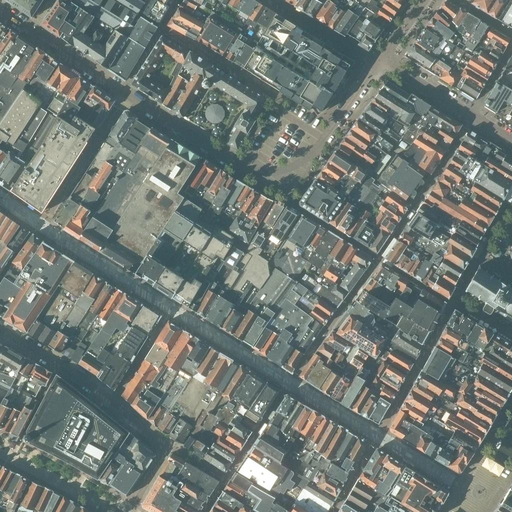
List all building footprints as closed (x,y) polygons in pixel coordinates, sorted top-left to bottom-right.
[(4,0),(32,18),(44,0),(43,0),(4,0)] [(64,32),(66,33),(82,9),(74,3),(76,0),(57,0),(41,25),(60,37),(64,32)] [(76,0),(74,3),(82,9),(83,9),(89,0),(76,0)] [(100,0),(89,0),(83,9),(91,15),(100,0)] [(112,0),(100,0),(91,15),(100,20),(112,0)] [(123,0),(112,0),(100,20),(108,25),(123,0)] [(135,0),(123,0),(108,25),(117,30),(135,0)] [(145,4),(137,0),(135,0),(117,30),(129,38),(142,18),(141,17),(137,15),(144,5),(145,4)] [(156,0),(151,0),(149,5),(148,5),(165,16),(165,15),(169,8),(170,8),(156,0)] [(204,7),(192,0),(184,0),(182,3),(195,10),(197,7),(201,11),(204,13),(207,8),(204,7)] [(229,0),(218,0),(217,2),(214,7),(217,10),(221,3),(226,6),(226,5),(229,0)] [(236,12),(242,0),(229,0),(226,5),(234,10),(230,17),(234,19),(237,15),(238,13),(236,12)] [(258,3),(253,0),(242,0),(236,12),(238,13),(237,15),(247,21),(258,3)] [(299,0),(295,8),(305,13),(312,0),(299,0)] [(312,0),(305,13),(314,18),(324,0),(312,0)] [(321,22),(332,4),(327,0),(324,0),(314,18),(321,22)] [(384,29),(394,16),(381,6),(371,0),(369,3),(366,7),(376,13),(373,17),(371,20),(384,29)] [(386,0),(388,1),(395,7),(399,9),(405,0),(386,0)] [(473,0),(471,3),(488,13),(495,0),(473,0)] [(511,0),(495,0),(488,13),(501,22),(511,5),(511,0)] [(365,9),(354,1),(353,3),(349,9),(334,30),(345,37),(356,22),(365,9)] [(395,7),(388,1),(383,7),(394,15),(399,9),(395,7)] [(467,13),(446,1),(440,9),(458,27),(454,33),(452,35),(460,41),(456,46),(462,50),(468,41),(462,37),(465,33),(462,31),(465,27),(460,24),(467,13)] [(208,17),(195,10),(182,3),(179,9),(204,23),(208,17)] [(247,28),(252,32),(267,8),(258,3),(247,21),(245,25),(248,27),(247,28)] [(327,26),(339,8),(332,4),(330,7),(321,22),(327,26)] [(349,9),(341,4),(339,8),(327,26),(334,30),(349,9)] [(165,16),(148,5),(147,6),(148,6),(144,13),(143,12),(143,14),(144,15),(142,18),(149,22),(151,18),(157,22),(159,23),(158,24),(160,24),(160,23),(164,16),(165,16)] [(511,5),(501,22),(511,28),(511,5)] [(267,8),(252,32),(254,33),(261,38),(276,14),(267,8)] [(109,70),(129,38),(117,30),(108,25),(100,20),(91,15),(83,9),(82,9),(66,33),(63,38),(62,39),(63,39),(74,46),(74,47),(78,49),(96,61),(100,64),(107,69),(108,70),(108,69),(109,70)] [(204,23),(179,9),(173,19),(198,33),(204,23)] [(458,27),(440,9),(433,18),(454,33),(458,27)] [(242,30),(244,26),(234,20),(232,24),(212,12),(205,24),(196,40),(203,43),(220,54),(226,58),(236,40),(242,30)] [(462,37),(468,41),(481,20),(467,12),(467,13),(460,24),(465,27),(462,31),(465,33),(462,37)] [(375,41),(384,29),(371,20),(373,17),(368,13),(364,20),(369,24),(366,29),(364,31),(366,32),(365,34),(366,35),(375,41)] [(346,77),(355,62),(343,54),(342,55),(334,50),(335,50),(314,37),(277,14),(243,68),(310,110),(313,111),(314,111),(316,113),(323,108),(328,104),(330,102),(337,94),(336,93),(341,86),(343,87),(348,79),(346,77)] [(156,26),(155,26),(149,22),(142,18),(129,38),(109,70),(125,81),(145,48),(158,27),(155,26),(156,26)] [(460,41),(452,35),(454,33),(433,18),(427,27),(456,46),(460,41)] [(198,33),(173,19),(170,24),(170,26),(187,35),(194,39),(198,33)] [(462,50),(465,52),(472,56),(477,49),(482,42),(486,36),(492,27),(481,20),(468,41),(462,50)] [(362,26),(356,22),(345,37),(352,41),(362,26)] [(0,41),(9,29),(7,28),(7,29),(2,25),(1,24),(0,24),(0,41)] [(366,29),(362,26),(352,41),(359,45),(366,35),(365,34),(366,32),(364,31),(366,29)] [(457,65),(461,59),(465,52),(462,50),(456,46),(427,27),(414,44),(448,66),(454,70),(457,65)] [(486,36),(506,48),(511,39),(492,27),(486,36)] [(242,68),(253,50),(261,38),(254,33),(252,36),(242,30),(226,58),(242,68)] [(0,61),(18,36),(11,31),(0,46),(0,61)] [(375,41),(366,35),(359,45),(368,51),(375,41)] [(0,123),(22,90),(23,90),(27,83),(23,81),(18,77),(37,48),(18,36),(0,61),(0,123)] [(183,65),(190,52),(162,36),(131,85),(163,105),(170,91),(168,90),(152,80),(167,56),(183,65)] [(486,36),(482,42),(502,54),(506,48),(486,36)] [(482,42),(477,49),(498,61),(502,54),(482,42)] [(448,66),(414,44),(405,56),(440,78),(448,66)] [(23,81),(24,81),(28,83),(36,72),(47,55),(37,48),(18,77),(23,81)] [(472,56),(493,70),(498,61),(477,49),(472,56)] [(236,149),(238,149),(268,99),(190,52),(183,65),(178,75),(179,76),(176,81),(172,79),(168,87),(170,88),(168,90),(170,91),(163,105),(183,117),(203,85),(206,88),(210,87),(211,85),(211,83),(247,105),(225,144),(236,149)] [(472,56),(465,52),(461,59),(489,77),(493,70),(472,56)] [(59,63),(48,56),(30,85),(39,91),(59,63)] [(457,65),(486,82),(489,77),(461,59),(457,65)] [(68,69),(59,63),(39,91),(35,96),(38,98),(41,93),(43,94),(49,84),(55,88),(68,69)] [(486,82),(457,65),(454,70),(448,66),(440,78),(455,88),(463,76),(483,88),(486,82)] [(57,116),(66,99),(65,98),(79,77),(68,69),(55,88),(46,103),(50,106),(47,110),(57,116)] [(463,76),(455,88),(476,101),(483,88),(463,76)] [(94,87),(80,77),(66,99),(57,116),(70,124),(75,116),(94,87)] [(500,77),(498,82),(507,87),(510,83),(500,77)] [(381,89),(405,105),(409,98),(405,96),(408,92),(390,80),(389,82),(387,81),(381,89)] [(511,102),(511,90),(507,87),(498,82),(484,105),(511,121),(511,105),(510,105),(511,102)] [(113,100),(94,87),(75,116),(84,121),(84,119),(98,128),(113,103),(113,100)] [(381,89),(375,98),(401,115),(397,121),(407,127),(413,119),(417,113),(405,105),(381,89)] [(41,102),(23,90),(22,90),(0,123),(0,143),(3,138),(13,144),(38,106),(41,102)] [(405,105),(417,113),(424,117),(431,106),(408,92),(405,96),(409,98),(405,105)] [(375,98),(371,103),(396,121),(397,121),(401,115),(375,98)] [(371,103),(364,112),(396,134),(397,136),(400,138),(403,140),(411,145),(414,142),(418,136),(406,129),(407,127),(397,121),(396,121),(385,114),(371,103)] [(43,143),(56,118),(38,106),(13,144),(12,147),(0,164),(0,183),(11,190),(43,143)] [(417,113),(413,119),(451,143),(462,125),(431,106),(424,117),(417,113)] [(138,117),(128,111),(125,111),(109,137),(120,144),(138,117)] [(400,138),(397,136),(396,134),(364,112),(358,121),(390,144),(394,147),(400,138)] [(70,124),(57,116),(56,118),(43,143),(11,191),(43,213),(87,145),(86,145),(96,129),(75,116),(70,124)] [(136,154),(153,128),(149,125),(138,117),(120,144),(136,154)] [(451,143),(413,119),(407,127),(406,129),(418,136),(418,135),(419,136),(445,152),(450,143),(451,144),(451,143)] [(352,129),(372,144),(384,152),(388,155),(394,147),(390,144),(358,121),(352,129)] [(179,193),(201,158),(153,128),(136,154),(115,185),(80,238),(136,273),(146,258),(145,257),(180,205),(180,204),(185,197),(179,193)] [(352,129),(346,137),(358,145),(357,145),(376,158),(385,165),(391,157),(388,155),(384,152),(372,144),(352,129)] [(511,156),(469,130),(463,142),(511,172),(511,156)] [(419,136),(414,142),(411,145),(404,154),(409,158),(422,168),(422,169),(423,169),(430,174),(431,175),(446,152),(445,152),(419,136)] [(136,154),(120,144),(109,137),(106,142),(114,148),(98,173),(115,185),(136,154)] [(379,175),(381,172),(386,165),(385,165),(376,158),(357,145),(358,145),(346,137),(340,145),(353,151),(351,154),(362,162),(373,171),(379,175)] [(0,143),(0,164),(12,147),(13,144),(3,138),(0,143)] [(399,146),(404,149),(407,145),(402,141),(399,146)] [(114,148),(106,142),(54,222),(65,229),(65,228),(89,190),(88,188),(89,186),(98,173),(114,148)] [(511,172),(463,142),(459,149),(511,181),(511,172)] [(358,167),(362,162),(351,154),(353,151),(340,145),(336,151),(352,163),(358,167)] [(511,183),(511,181),(459,149),(454,156),(464,163),(460,170),(459,172),(504,199),(511,183)] [(336,151),(328,162),(352,177),(358,182),(361,184),(367,175),(368,174),(358,167),(352,163),(336,151)] [(410,205),(412,203),(416,195),(417,193),(417,192),(416,191),(420,185),(422,185),(423,185),(424,184),(427,180),(425,178),(426,176),(397,155),(377,181),(382,184),(410,205)] [(454,156),(450,164),(460,170),(464,163),(454,156)] [(203,159),(199,165),(200,165),(200,164),(202,165),(184,192),(198,201),(197,202),(200,204),(199,206),(200,206),(221,170),(218,168),(213,166),(213,165),(212,164),(212,165),(208,162),(205,160),(204,160),(204,159),(203,159)] [(351,177),(328,162),(321,172),(338,183),(339,182),(343,185),(343,184),(346,185),(351,177)] [(460,170),(450,164),(444,173),(499,208),(503,199),(459,172),(460,170)] [(229,175),(221,170),(200,206),(203,208),(198,217),(202,220),(229,175)] [(345,187),(346,185),(343,184),(343,185),(339,182),(338,183),(321,172),(317,179),(338,193),(343,185),(345,187)] [(115,185),(98,173),(89,186),(88,188),(89,190),(65,228),(80,238),(115,185)] [(499,208),(443,173),(438,182),(494,217),(499,208)] [(375,180),(367,175),(361,184),(371,191),(377,195),(404,215),(410,205),(382,184),(379,188),(373,183),(375,180)] [(202,220),(213,226),(222,211),(221,211),(226,203),(225,202),(237,180),(229,176),(202,220)] [(358,182),(352,177),(345,187),(343,185),(338,193),(317,179),(299,204),(329,223),(358,182)] [(245,185),(237,180),(225,202),(226,203),(221,211),(222,211),(213,226),(215,227),(220,230),(228,215),(231,217),(235,210),(231,208),(245,185)] [(361,184),(358,182),(329,223),(345,233),(357,215),(357,211),(371,191),(361,184)] [(438,182),(432,190),(489,225),(494,217),(438,182)] [(247,199),(253,190),(245,185),(231,208),(235,210),(237,211),(245,198),(247,199)] [(261,195),(253,190),(247,199),(245,198),(237,211),(235,210),(231,217),(228,215),(220,230),(235,238),(239,241),(240,239),(249,244),(273,201),(261,195)] [(489,225),(432,190),(426,199),(441,208),(483,235),(489,225)] [(377,195),(371,191),(357,211),(357,215),(345,233),(353,239),(366,220),(370,213),(374,206),(371,204),(377,195)] [(390,235),(404,215),(377,195),(371,204),(387,216),(379,228),(390,235)] [(146,258),(136,273),(154,285),(179,247),(198,217),(203,208),(200,207),(199,206),(192,202),(185,197),(180,204),(180,205),(145,257),(146,258)] [(268,238),(269,235),(287,206),(275,202),(275,203),(251,244),(261,250),(268,238)] [(479,242),(437,214),(423,205),(422,205),(417,212),(418,212),(440,226),(476,248),(479,242)] [(300,214),(289,207),(287,206),(269,235),(268,238),(261,250),(258,256),(268,262),(300,214)] [(387,216),(374,206),(370,213),(366,220),(375,226),(374,229),(375,233),(374,234),(377,238),(369,249),(374,253),(378,252),(390,235),(379,228),(387,216)] [(483,235),(441,208),(437,214),(479,242),(483,235)] [(0,256),(21,226),(0,212),(0,256)] [(439,226),(418,212),(408,226),(431,240),(439,226)] [(304,268),(308,261),(302,257),(307,247),(320,226),(302,215),(289,235),(270,263),(276,266),(296,280),(304,268)] [(179,247),(154,285),(173,297),(192,265),(205,246),(215,227),(213,226),(202,220),(198,217),(179,247)] [(375,226),(366,220),(353,239),(369,249),(377,238),(374,234),(375,233),(374,229),(375,226)] [(0,265),(5,268),(30,233),(21,226),(0,256),(0,265)] [(308,261),(328,231),(320,226),(307,247),(302,257),(308,261)] [(431,240),(408,226),(403,233),(416,241),(427,248),(464,270),(472,255),(476,248),(439,226),(431,240)] [(173,297),(189,308),(205,279),(219,257),(220,257),(223,259),(235,238),(220,230),(215,227),(205,246),(192,265),(173,297)] [(308,261),(304,268),(307,270),(311,264),(319,269),(317,272),(321,274),(323,271),(328,263),(324,261),(329,254),(339,238),(328,231),(308,261)] [(416,241),(403,233),(398,240),(409,247),(410,246),(413,246),(416,241)] [(43,242),(44,242),(33,235),(14,262),(5,277),(14,284),(24,270),(22,269),(31,256),(33,257),(43,242)] [(324,261),(328,263),(331,265),(337,269),(351,245),(339,238),(329,254),(324,261)] [(427,248),(416,241),(413,246),(410,246),(409,247),(398,240),(385,259),(395,265),(402,253),(407,256),(408,255),(410,255),(414,248),(423,254),(427,248)] [(27,333),(74,262),(43,242),(33,257),(31,256),(22,269),(24,270),(14,284),(5,277),(0,285),(0,303),(4,306),(0,312),(0,316),(3,318),(4,319),(13,324),(27,333)] [(245,253),(234,247),(225,261),(223,264),(233,270),(205,317),(222,328),(236,304),(251,283),(260,291),(276,266),(270,263),(268,262),(258,256),(261,250),(251,244),(245,253)] [(359,250),(351,245),(341,262),(345,264),(343,267),(344,268),(346,269),(359,250)] [(422,256),(423,254),(414,248),(410,255),(408,255),(407,256),(402,253),(395,265),(402,269),(409,258),(411,259),(416,251),(420,254),(422,256)] [(440,267),(459,278),(464,270),(427,248),(423,254),(422,256),(426,258),(433,263),(440,267)] [(372,259),(371,258),(359,250),(346,269),(344,268),(341,273),(342,273),(335,283),(349,292),(355,283),(366,268),(372,261),(372,260),(372,259)] [(411,259),(409,258),(402,269),(408,273),(420,254),(416,251),(411,259)] [(408,273),(414,277),(426,258),(422,256),(420,254),(408,273)] [(205,279),(189,308),(197,312),(218,273),(223,264),(225,261),(219,257),(205,280),(205,279)] [(426,258),(414,277),(422,282),(433,263),(426,258)] [(94,274),(74,262),(27,333),(49,345),(94,274)] [(440,267),(433,263),(422,282),(428,286),(435,275),(438,269),(440,267)] [(197,312),(205,317),(220,292),(233,270),(223,264),(197,312)] [(331,265),(324,276),(335,283),(342,273),(341,273),(337,269),(331,265)] [(382,265),(372,278),(381,284),(384,286),(393,271),(382,265)] [(483,311),(490,315),(491,314),(493,311),(497,313),(497,314),(499,313),(504,316),(506,314),(511,317),(511,288),(500,281),(501,279),(500,278),(499,280),(494,277),(495,275),(493,274),(492,276),(487,273),(488,271),(487,270),(486,272),(480,268),(481,266),(480,266),(465,291),(467,292),(468,291),(473,294),(472,295),(473,296),(474,295),(479,298),(478,299),(480,300),(481,299),(486,302),(485,303),(486,304),(483,309),(483,311)] [(439,278),(454,287),(459,278),(440,267),(438,269),(435,275),(439,277),(439,278)] [(234,335),(243,341),(259,317),(259,316),(276,291),(288,276),(287,276),(275,268),(260,291),(252,301),(254,302),(234,335)] [(401,276),(393,271),(384,286),(389,289),(383,299),(384,300),(388,302),(392,294),(397,288),(395,287),(396,285),(395,285),(401,276)] [(72,335),(106,282),(94,274),(49,345),(61,353),(65,345),(72,335)] [(300,282),(337,309),(343,301),(316,281),(306,274),(300,282)] [(320,275),(316,281),(343,301),(349,292),(335,283),(324,276),(323,277),(320,275)] [(439,277),(435,275),(428,286),(448,298),(454,287),(439,278),(439,277)] [(288,276),(276,291),(259,316),(259,317),(243,341),(253,347),(266,327),(273,317),(287,299),(292,303),(295,305),(296,303),(297,303),(302,296),(293,290),(298,283),(298,282),(297,283),(288,276)] [(401,276),(395,285),(396,285),(395,287),(397,288),(392,294),(388,302),(392,304),(395,298),(398,299),(409,281),(401,276)] [(381,284),(372,278),(365,288),(375,294),(381,284)] [(418,286),(409,281),(398,299),(411,308),(417,298),(412,295),(418,286)] [(106,282),(72,335),(82,341),(90,328),(90,329),(116,288),(106,282)] [(222,328),(232,334),(244,315),(252,301),(260,291),(251,283),(236,304),(222,328)] [(446,303),(418,286),(412,295),(417,298),(441,312),(446,303)] [(125,294),(116,288),(90,329),(98,334),(125,294)] [(390,306),(363,290),(356,300),(385,319),(391,323),(396,326),(403,316),(431,331),(441,312),(417,298),(411,308),(398,299),(395,298),(392,304),(390,306)] [(310,314),(325,325),(336,310),(319,298),(319,297),(312,292),(309,296),(304,293),(302,296),(297,303),(296,304),(310,314)] [(122,336),(142,305),(125,294),(98,334),(92,344),(79,364),(97,376),(106,362),(98,357),(115,332),(122,336)] [(285,330),(296,312),(289,307),(292,303),(287,299),(273,317),(276,319),(269,329),(273,332),(260,351),(267,356),(285,330)] [(385,319),(356,300),(346,313),(370,328),(375,321),(381,325),(385,319)] [(295,305),(292,303),(289,307),(296,312),(299,308),(295,305)] [(106,362),(98,376),(115,390),(149,336),(161,316),(142,305),(122,336),(115,332),(98,357),(106,362)] [(285,330),(267,356),(283,366),(296,348),(312,326),(316,321),(299,308),(296,312),(285,330)] [(483,351),(493,333),(477,323),(457,311),(456,311),(454,312),(447,326),(456,332),(455,334),(462,338),(461,340),(473,347),(474,346),(483,351)] [(370,328),(346,313),(333,330),(353,344),(348,351),(349,352),(346,356),(350,359),(356,351),(358,353),(361,349),(370,354),(369,355),(376,359),(377,356),(381,359),(385,352),(381,349),(384,346),(383,345),(388,338),(385,337),(389,330),(381,325),(375,321),(370,328)] [(431,331),(403,316),(396,326),(423,344),(431,331)] [(260,351),(273,332),(269,329),(276,319),(273,317),(266,327),(253,347),(260,351)] [(396,326),(385,319),(381,325),(389,330),(385,337),(417,356),(423,344),(396,326)] [(169,321),(145,359),(158,367),(182,330),(169,321)] [(296,348),(304,354),(323,326),(316,321),(312,326),(296,348)] [(511,380),(511,368),(488,354),(483,351),(474,346),(473,347),(461,340),(462,338),(455,334),(456,332),(447,326),(441,337),(468,354),(511,380)] [(151,385),(164,393),(199,340),(183,330),(182,330),(158,367),(161,369),(151,385)] [(353,344),(333,330),(324,342),(345,354),(346,358),(346,356),(349,352),(348,351),(353,344)] [(511,346),(511,345),(493,333),(483,351),(488,354),(489,353),(511,368),(511,357),(507,354),(511,346)] [(468,354),(441,337),(436,347),(460,361),(463,363),(468,354)] [(383,345),(384,346),(413,364),(417,356),(388,338),(383,345)] [(148,419),(158,428),(168,412),(210,347),(199,340),(164,393),(148,419)] [(16,376),(26,358),(26,357),(6,345),(0,342),(0,370),(8,372),(16,376)] [(331,359),(337,351),(323,343),(318,350),(324,355),(305,380),(320,389),(337,363),(331,359)] [(65,345),(61,353),(70,359),(75,351),(65,345)] [(387,355),(410,369),(413,364),(384,346),(381,349),(385,352),(387,355)] [(75,351),(70,359),(77,363),(84,351),(78,347),(75,351)] [(221,354),(210,347),(168,412),(178,418),(180,415),(181,416),(183,413),(204,380),(221,354)] [(459,363),(460,361),(436,347),(422,371),(457,390),(459,391),(460,389),(471,371),(459,363)] [(304,354),(296,348),(283,366),(293,372),(295,369),(298,364),(304,354)] [(350,359),(346,356),(346,358),(345,358),(346,359),(349,366),(330,395),(340,402),(362,367),(369,355),(370,354),(361,349),(358,353),(356,351),(350,359)] [(324,355),(318,350),(317,350),(300,376),(305,380),(324,355)] [(320,389),(330,395),(348,367),(339,361),(343,355),(337,351),(331,359),(337,363),(320,389)] [(191,426),(193,427),(189,433),(195,436),(202,425),(211,411),(204,406),(232,361),(221,354),(204,380),(183,413),(195,421),(191,426)] [(510,392),(511,389),(511,380),(468,354),(463,363),(478,373),(477,373),(510,392)] [(410,369),(387,355),(385,358),(389,361),(387,363),(406,375),(410,369)] [(36,364),(26,358),(16,376),(8,372),(0,370),(0,387),(0,388),(0,387),(2,388),(8,390),(0,406),(0,427),(10,433),(24,406),(29,397),(30,397),(31,395),(22,390),(36,364)] [(389,361),(385,358),(382,363),(385,364),(377,378),(380,380),(398,390),(406,375),(387,363),(389,361)] [(161,369),(158,367),(145,359),(122,396),(148,419),(164,393),(151,385),(161,369)] [(241,366),(232,361),(204,406),(211,411),(241,366)] [(53,373),(36,364),(22,390),(31,395),(36,398),(41,386),(43,386),(46,387),(53,373)] [(211,411),(202,425),(206,427),(211,430),(217,420),(228,427),(234,419),(238,413),(233,409),(233,410),(227,406),(249,371),(241,366),(211,411)] [(362,367),(340,402),(369,418),(381,398),(373,392),(378,383),(380,380),(377,378),(362,367)] [(268,383),(249,371),(227,406),(233,410),(233,409),(238,402),(245,407),(247,404),(251,407),(253,405),(253,404),(268,383)] [(457,390),(422,371),(416,382),(439,395),(442,390),(453,397),(457,390)] [(504,402),(509,394),(471,371),(460,389),(459,391),(456,403),(491,424),(501,408),(476,393),(479,388),(504,402)] [(100,479),(113,458),(130,433),(95,405),(95,404),(89,399),(88,399),(57,375),(28,431),(29,434),(26,434),(24,437),(25,440),(28,442),(31,441),(32,443),(50,452),(58,457),(65,461),(74,464),(100,479)] [(439,395),(416,382),(411,390),(412,390),(438,406),(439,407),(444,399),(439,396),(439,395)] [(280,391),(268,383),(253,404),(253,405),(251,407),(250,410),(262,418),(280,391)] [(381,398),(391,403),(397,393),(381,384),(378,383),(373,392),(381,398)] [(504,402),(479,388),(476,393),(501,408),(504,402)] [(438,406),(412,390),(405,401),(432,417),(433,415),(438,406)] [(270,422),(279,429),(296,400),(287,395),(270,422)] [(391,403),(381,398),(369,418),(379,424),(391,403)] [(485,435),(490,426),(453,402),(452,404),(444,399),(439,407),(485,435)] [(291,430),(305,406),(296,400),(279,429),(280,429),(278,447),(282,449),(282,448),(288,452),(292,444),(295,439),(292,437),(294,432),(291,430)] [(415,418),(427,425),(432,417),(405,401),(400,409),(415,418)] [(246,416),(258,424),(262,418),(250,410),(251,407),(247,404),(245,407),(238,402),(233,409),(238,413),(234,419),(241,424),(242,423),(246,416)] [(24,406),(10,433),(20,437),(34,411),(24,406)] [(313,410),(305,406),(291,430),(294,432),(296,429),(300,432),(313,410)] [(485,435),(439,407),(438,406),(433,415),(480,444),(485,435)] [(415,418),(400,409),(389,430),(402,438),(409,427),(410,427),(415,418)] [(311,440),(323,416),(313,410),(300,432),(296,429),(294,432),(292,437),(295,439),(292,444),(288,452),(287,453),(290,455),(289,456),(287,455),(282,464),(294,471),(300,462),(291,458),(292,456),(303,462),(304,463),(310,452),(304,449),(311,440)] [(167,435),(178,418),(168,412),(158,428),(167,435)] [(258,424),(246,416),(242,423),(253,430),(258,424)] [(313,452),(331,421),(323,416),(311,440),(304,449),(310,452),(304,463),(303,462),(301,465),(307,468),(310,465),(308,464),(311,458),(314,453),(313,452)] [(474,453),(479,445),(450,427),(438,419),(437,421),(432,417),(427,425),(437,431),(450,438),(474,453)] [(187,436),(189,433),(193,427),(191,426),(180,418),(171,432),(169,436),(182,444),(187,436)] [(427,425),(415,418),(410,427),(409,427),(402,438),(416,447),(422,437),(425,439),(427,433),(433,437),(437,431),(427,425)] [(247,440),(252,432),(241,424),(234,419),(228,427),(247,440)] [(228,427),(217,420),(211,430),(241,449),(247,440),(228,427)] [(338,425),(331,421),(313,452),(314,453),(311,458),(314,460),(317,461),(338,425)] [(261,435),(278,447),(280,429),(279,429),(270,422),(261,435)] [(310,465),(323,473),(324,472),(330,463),(331,461),(348,431),(338,425),(317,461),(314,460),(310,465)] [(236,456),(241,449),(211,430),(206,427),(201,434),(236,456)] [(358,437),(348,431),(331,461),(342,466),(347,457),(358,437)] [(425,452),(436,459),(442,448),(445,450),(448,444),(446,443),(450,438),(437,431),(433,437),(425,452)] [(155,455),(130,433),(113,458),(122,464),(125,459),(144,472),(155,455)] [(433,437),(427,433),(425,439),(422,437),(416,447),(425,452),(433,437)] [(236,456),(201,434),(198,439),(210,447),(232,462),(236,456)] [(282,464),(287,453),(288,452),(282,448),(282,449),(278,447),(261,435),(254,446),(282,464)] [(203,457),(210,447),(198,439),(197,440),(194,438),(190,436),(184,445),(203,457)] [(368,443),(358,437),(347,457),(356,463),(368,443)] [(448,444),(454,448),(457,450),(455,453),(459,455),(457,458),(467,464),(474,453),(450,438),(446,443),(448,444)] [(436,459),(447,466),(453,456),(451,454),(454,448),(448,444),(445,450),(442,448),(436,459)] [(278,476),(270,490),(278,495),(280,492),(284,494),(288,488),(290,490),(295,484),(290,480),(294,474),(294,471),(282,464),(254,446),(253,446),(247,456),(278,476)] [(232,462),(210,447),(203,457),(226,472),(232,462)] [(457,450),(454,448),(451,454),(453,456),(447,466),(458,472),(459,472),(461,472),(461,471),(467,464),(457,458),(459,455),(455,453),(457,450)] [(388,455),(377,449),(359,479),(374,489),(379,481),(381,482),(388,470),(382,466),(388,455)] [(172,454),(168,460),(182,469),(186,462),(172,454)] [(405,465),(388,455),(382,466),(388,470),(381,482),(379,481),(374,489),(359,479),(346,501),(363,511),(373,511),(377,505),(381,507),(388,495),(405,465)] [(237,470),(270,490),(278,476),(247,456),(237,470)] [(356,463),(347,457),(342,466),(347,469),(345,471),(350,474),(356,463)] [(113,458),(100,479),(108,484),(109,483),(122,464),(113,458)] [(109,483),(110,484),(109,484),(127,496),(144,472),(125,459),(109,483)] [(160,475),(168,481),(173,473),(210,496),(220,481),(199,469),(186,462),(182,469),(168,460),(160,475)] [(344,484),(350,474),(345,471),(347,469),(342,466),(331,461),(330,463),(324,472),(327,474),(335,478),(334,479),(344,484)] [(308,469),(302,477),(316,485),(337,497),(344,485),(344,484),(334,479),(335,478),(327,474),(324,472),(323,473),(310,465),(308,469)] [(439,486),(405,465),(388,495),(416,511),(437,511),(438,511),(424,503),(428,496),(435,493),(439,486)] [(0,502),(16,473),(3,467),(0,472),(0,502)] [(253,510),(256,511),(268,511),(271,508),(274,510),(277,505),(273,503),(277,497),(236,472),(230,480),(259,500),(253,510)] [(294,474),(290,480),(295,484),(304,490),(305,489),(309,491),(332,506),(337,497),(316,485),(302,477),(295,472),(294,474)] [(0,502),(0,504),(7,508),(12,496),(23,477),(16,473),(0,502)] [(199,511),(210,496),(173,473),(168,481),(178,488),(174,494),(189,505),(184,511),(199,511)] [(178,488),(160,475),(142,504),(143,507),(151,511),(184,511),(189,505),(174,494),(178,488)] [(12,496),(7,508),(0,504),(0,511),(13,511),(18,504),(18,505),(30,480),(23,477),(12,496)] [(244,504),(253,510),(259,500),(230,480),(224,490),(245,503),(244,504)] [(43,490),(44,487),(41,486),(39,483),(35,481),(33,482),(32,481),(21,505),(17,511),(32,511),(33,511),(43,490)] [(424,503),(438,511),(442,503),(447,493),(447,492),(439,486),(435,493),(428,496),(424,503)] [(52,511),(61,496),(54,492),(44,487),(33,511),(32,511),(52,511)] [(219,499),(239,511),(256,511),(253,510),(244,504),(223,491),(219,499)] [(307,511),(328,511),(331,506),(309,491),(304,498),(299,495),(294,503),(307,511)] [(61,495),(61,496),(52,511),(65,511),(72,501),(61,495)] [(307,511),(294,503),(284,497),(281,501),(285,503),(283,507),(291,511),(307,511)] [(511,502),(505,498),(501,505),(511,511),(511,502)] [(213,508),(219,511),(239,511),(219,499),(213,508)] [(65,511),(79,511),(83,507),(72,501),(65,511)] [(363,511),(346,501),(339,511),(363,511)] [(412,511),(395,501),(389,510),(388,511),(381,507),(377,505),(373,511),(412,511)]
